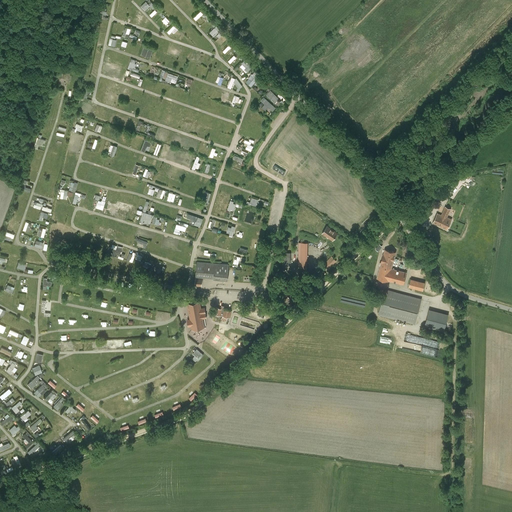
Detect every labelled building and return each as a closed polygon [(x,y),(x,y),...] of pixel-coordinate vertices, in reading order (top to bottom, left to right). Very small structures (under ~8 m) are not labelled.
[(150,0),(147,0),(142,6),(146,11),(151,6),(154,9),(156,6),(150,0)] [(201,11),(194,17),(197,20),(204,13),(201,11)] [(162,20),(169,27),(172,24),(166,17),(162,20)] [(173,31),(175,33),(179,29),(175,25),(168,32),(170,34),(173,31)] [(126,27),(123,36),(129,38),(132,29),(126,27)] [(215,37),(220,32),(216,27),(210,32),(215,37)] [(131,34),(130,38),(138,40),(139,32),(137,31),(136,35),(131,34)] [(220,45),(225,41),(222,36),(217,40),(220,45)] [(111,38),(109,44),(116,46),(117,39),(111,38)] [(229,44),(224,51),(226,53),(232,46),(229,44)] [(144,46),(141,54),(150,58),(153,50),(144,46)] [(238,52),(229,61),(231,63),(240,54),(238,52)] [(129,69),(139,72),(140,69),(135,68),(137,60),(131,58),(129,69)] [(246,59),(241,65),(248,72),(254,66),(246,59)] [(106,62),(103,71),(110,73),(111,69),(115,70),(117,65),(106,62)] [(129,71),(127,79),(131,80),(132,79),(140,81),(139,84),(142,85),(144,79),(140,78),(141,75),(129,71)] [(176,84),(179,76),(166,71),(164,76),(162,75),(161,79),(176,84)] [(246,81),(252,87),(259,79),(253,73),(246,81)] [(273,110),(283,100),(272,89),(261,100),(266,104),(263,107),(266,111),(270,107),(273,110)] [(147,128),(146,131),(149,132),(152,126),(144,122),(143,126),(147,128)] [(197,127),(198,123),(194,122),(192,133),(195,133),(195,132),(199,133),(200,128),(197,127)] [(46,143),(46,140),(38,137),(35,147),(39,148),(40,145),(43,146),(43,142),(46,143)] [(147,149),(149,150),(152,142),(146,139),(142,150),(146,152),(147,149)] [(111,155),(115,156),(118,146),(112,144),(109,151),(112,152),(111,155)] [(189,165),(191,160),(188,159),(190,156),(186,155),(183,165),(186,166),(187,164),(189,165)] [(197,156),(193,168),(196,169),(197,167),(199,168),(201,163),(198,162),(201,157),(197,156)] [(285,172),(275,165),(273,169),(283,175),(285,172)] [(444,185),(449,189),(453,183),(449,179),(444,185)] [(76,192),(78,183),(72,181),(69,190),(76,192)] [(157,197),(163,198),(166,190),(160,188),(157,197)] [(78,195),(81,196),(82,193),(76,192),(73,203),(77,204),(78,195)] [(168,200),(174,202),(177,194),(170,192),(168,200)] [(428,196),(421,207),(429,212),(437,201),(428,196)] [(252,197),(251,204),(257,206),(259,199),(252,197)] [(97,207),(104,210),(106,201),(99,199),(97,207)] [(232,209),(235,210),(237,204),(234,203),(235,201),(231,200),(228,209),(232,211),(232,209)] [(433,223),(447,229),(451,220),(447,218),(451,209),(445,206),(441,215),(437,213),(433,223)] [(122,207),(120,214),(128,216),(130,210),(122,207)] [(44,217),(48,218),(49,214),(42,211),(39,219),(43,220),(44,217)] [(61,215),(58,214),(58,213),(55,212),(54,219),(63,221),(65,214),(62,214),(61,215)] [(143,212),(141,222),(151,225),(154,214),(143,212)] [(189,214),(187,218),(196,220),(195,225),(202,227),(204,218),(189,214)] [(26,221),(23,230),(30,232),(33,224),(26,221)] [(175,233),(179,234),(180,229),(186,231),(187,227),(177,224),(175,233)] [(232,227),(229,227),(227,232),(230,233),(230,235),(234,236),(236,226),(233,225),(232,227)] [(38,236),(45,237),(47,227),(41,226),(38,236)] [(322,234),(332,240),(337,233),(327,226),(322,234)] [(11,241),(12,237),(14,238),(15,234),(7,232),(5,239),(11,241)] [(138,244),(147,248),(149,242),(140,238),(138,244)] [(37,240),(35,246),(42,249),(44,242),(37,240)] [(177,245),(173,243),(174,242),(168,240),(166,246),(175,249),(177,245)] [(298,243),(298,268),(307,268),(308,243),(298,243)] [(125,254),(122,253),(123,247),(118,245),(116,254),(125,256),(125,254)] [(381,263),(380,266),(391,269),(395,252),(385,250),(384,255),(383,255),(381,263)] [(331,257),(325,264),(329,268),(336,261),(331,257)] [(229,265),(197,262),(196,277),(227,279),(229,265)] [(391,269),(380,266),(377,278),(388,281),(403,285),(406,273),(391,269)] [(43,284),(52,286),(52,281),(47,280),(48,278),(44,277),(43,284)] [(408,287),(423,291),(425,282),(411,279),(408,287)] [(14,293),(15,287),(8,285),(6,291),(14,293)] [(385,290),(378,314),(415,323),(421,300),(385,290)] [(204,308),(201,309),(200,302),(187,304),(192,330),(204,327),(203,321),(206,320),(204,308)] [(214,314),(222,316),(221,318),(227,319),(228,317),(230,318),(232,311),(216,307),(214,314)] [(427,317),(424,326),(444,331),(446,322),(427,317)] [(442,342),(407,334),(406,340),(408,341),(406,349),(439,356),(442,342)] [(25,335),(21,343),(27,345),(30,338),(25,335)] [(11,356),(13,352),(2,347),(0,350),(11,356)] [(193,358),(197,362),(204,355),(198,348),(193,353),(196,356),(193,358)] [(18,352),(14,357),(19,360),(23,355),(18,352)] [(35,361),(41,362),(43,354),(37,353),(35,361)] [(13,375),(17,368),(15,366),(17,364),(13,362),(7,371),(13,375)] [(36,375),(43,372),(40,365),(33,368),(36,375)] [(31,388),(40,382),(41,384),(43,382),(40,378),(40,377),(39,375),(28,383),(31,388)] [(40,397),(47,390),(45,389),(49,385),(45,382),(35,392),(40,397)] [(3,399),(13,391),(10,388),(0,396),(3,399)] [(46,398),(48,400),(50,397),(53,400),(57,395),(51,391),(46,398)] [(64,404),(62,402),(65,398),(63,396),(54,406),(58,410),(64,404)] [(13,397),(6,402),(9,405),(15,400),(13,397)] [(16,413),(20,410),(18,406),(22,403),(21,400),(12,407),(16,413)] [(83,411),(86,409),(79,403),(77,405),(83,411)] [(71,405),(66,411),(69,413),(72,409),(74,412),(77,409),(71,405)] [(24,420),(32,413),(29,410),(21,416),(24,420)] [(3,425),(13,419),(9,413),(5,416),(6,418),(1,422),(3,425)] [(93,415),(91,417),(98,423),(100,420),(93,415)] [(40,427),(38,425),(43,420),(41,417),(30,426),(35,431),(40,427)] [(9,430),(14,435),(22,428),(19,425),(17,427),(15,425),(9,430)] [(28,442),(31,439),(28,435),(30,434),(28,431),(23,436),(28,442)] [(0,451),(12,446),(10,442),(0,446),(0,451)] [(33,458),(44,447),(39,442),(27,452),(33,458)] [(18,455),(12,458),(16,467),(22,464),(18,455)]
